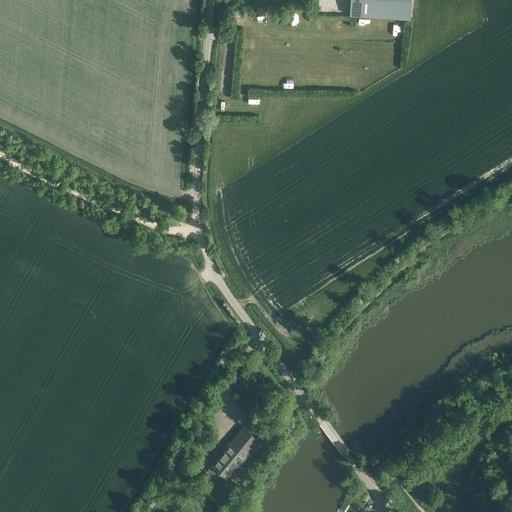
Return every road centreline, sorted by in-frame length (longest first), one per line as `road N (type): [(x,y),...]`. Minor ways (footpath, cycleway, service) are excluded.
road 1 (residential): [(388,511),(209,262),(195,191),(210,0)]
road 2 (track): [(0,154),(186,231)]
road 3 (unknown): [(511,377),(475,393),(407,451),(394,477)]
